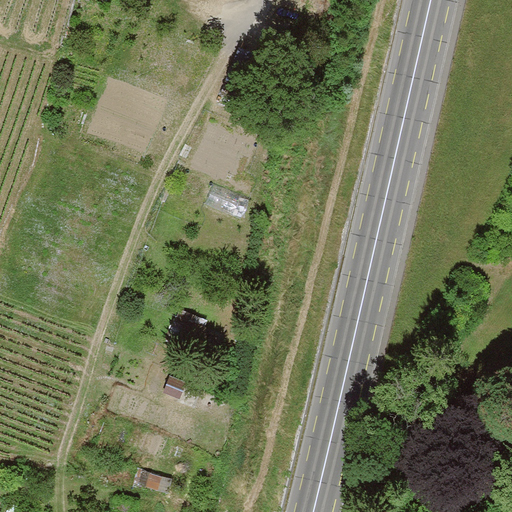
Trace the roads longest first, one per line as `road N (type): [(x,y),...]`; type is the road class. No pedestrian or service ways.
road 1 (primary): [(430,0),(312,511)]
road 2 (track): [(240,25),(129,245),(89,363)]
